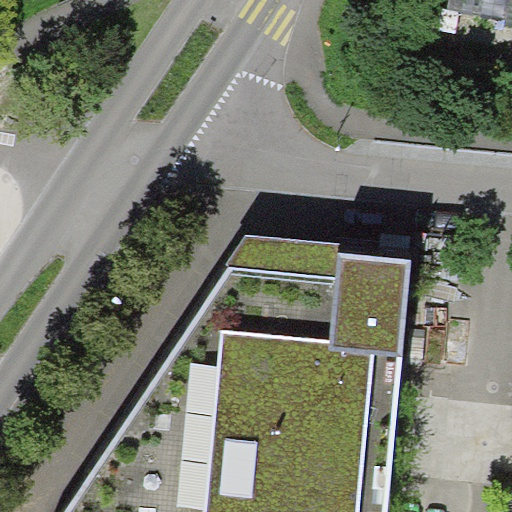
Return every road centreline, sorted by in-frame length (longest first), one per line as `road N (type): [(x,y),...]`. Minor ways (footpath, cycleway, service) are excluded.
road 1 (unclassified): [(511,191),(127,152)]
road 2 (secondary): [(0,342),(127,152)]
road 3 (secondary): [(127,152),(230,0)]
road 4 (unclassified): [(0,141),(127,152)]
